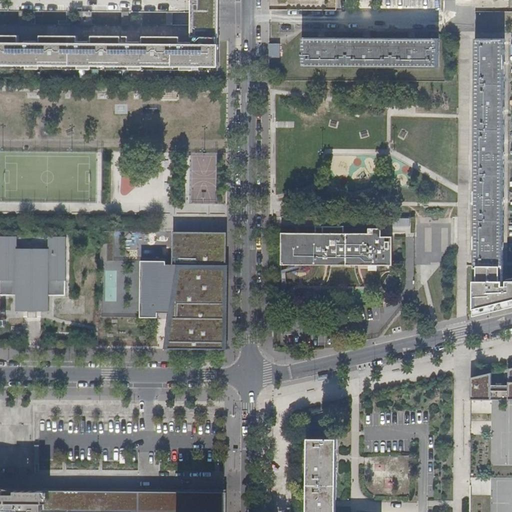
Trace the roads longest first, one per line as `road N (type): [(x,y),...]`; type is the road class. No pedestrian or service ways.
road 1 (residential): [(251,18),(248,376)]
road 2 (residential): [(248,376),(511,319)]
road 3 (residential): [(248,376),(0,374)]
road 4 (unknown): [(48,0),(140,2),(251,18)]
road 5 (residential): [(248,376),(246,511)]
